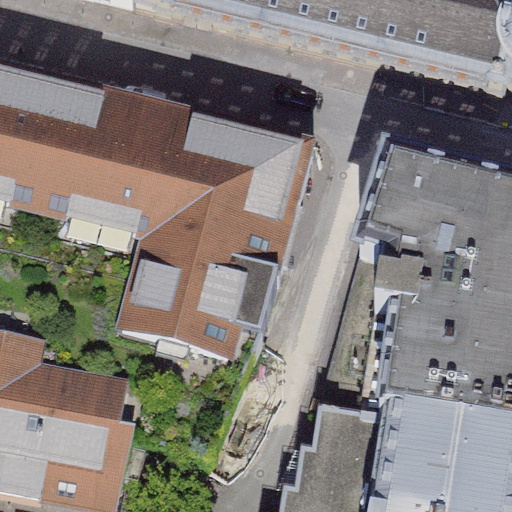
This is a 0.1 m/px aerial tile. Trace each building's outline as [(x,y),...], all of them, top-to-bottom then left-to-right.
[(511,11),(477,0),(97,0),(97,3),(160,18),(159,22),(174,26),(175,22),(490,98),(490,101),(504,106),(508,89),(511,91),(511,11)] [(511,0),(477,0),(511,11),(511,0)] [(0,421),(135,456),(212,475),(248,382),(311,164),(200,136),(201,132),(183,127),(182,132),(141,121),(128,118),(128,114),(108,109),(108,113),(51,99),(52,94),(33,89),(32,94),(0,86),(0,421)] [(380,423),(511,444),(511,207),(461,195),(423,185),(394,178),(365,266),(384,271),(375,353),(395,355),(380,423)] [(384,271),(365,266),(324,415),(380,423),(395,355),(375,353),(384,271)] [(511,511),(511,444),(380,423),(324,415),(315,460),(309,458),(300,500),(294,511),(511,511)] [(122,511),(135,456),(0,421),(0,502),(48,511),(122,511)]
